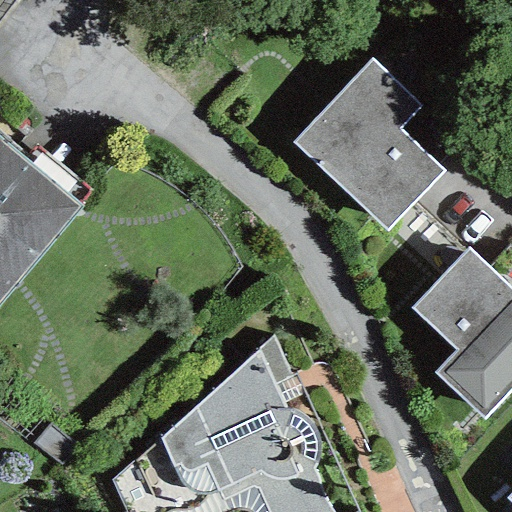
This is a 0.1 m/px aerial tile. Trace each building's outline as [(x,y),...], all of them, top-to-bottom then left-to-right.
[(424,105),(374,58),(292,143),(388,234),(447,173),(401,129),(424,105)] [(0,302),(80,207),(0,140),(0,302)] [(511,394),(511,288),(469,248),(410,310),(454,351),(433,373),(486,423),(511,394)] [(333,511),(313,470),(319,460),(319,449),(318,438),(315,429),(310,421),(303,415),(294,410),(286,409),(283,404),(275,387),(291,379),(272,338),(159,439),(112,482),(125,511),(234,511),(237,511),(243,511),(244,511),(333,511)] [(283,404),(305,395),(297,377),(291,379),(275,387),(283,404)]
